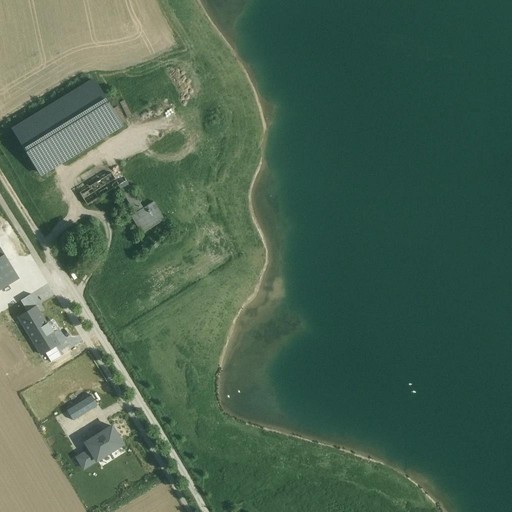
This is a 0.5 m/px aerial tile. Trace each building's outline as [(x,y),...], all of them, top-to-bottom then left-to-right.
[(101,79),(14,122),(31,157),(38,154),(36,152),(55,143),(62,156),(58,158),(60,162),(126,129),(101,79)] [(80,190),(86,203),(120,186),(114,173),(80,190)] [(153,202),(144,208),(129,184),(120,189),(135,214),(129,217),(141,236),(165,222),(153,202)] [(75,420),(100,405),(93,394),(68,409),(75,420)] [(85,441),(90,448),(76,456),(84,470),(128,445),(116,424),(85,441)]
